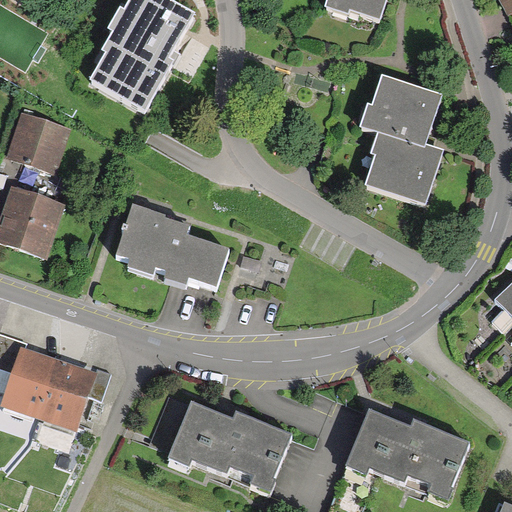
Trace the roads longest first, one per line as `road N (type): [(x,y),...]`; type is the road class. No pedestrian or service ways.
road 1 (residential): [(0,288),(193,352),(289,360),(387,337),(458,287)]
road 2 (residential): [(225,0),(239,118),(257,158),(458,287)]
road 3 (residential): [(497,217),(503,151),(462,0)]
